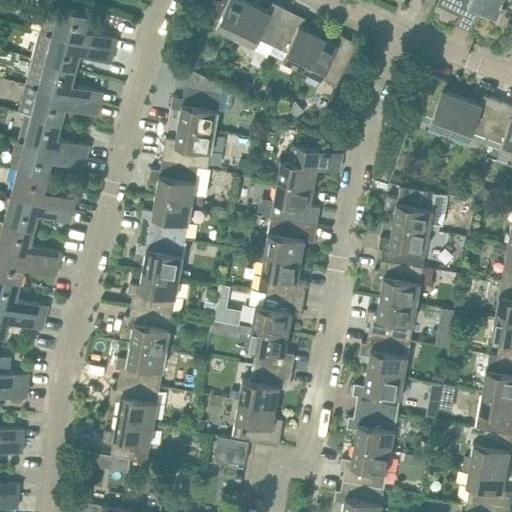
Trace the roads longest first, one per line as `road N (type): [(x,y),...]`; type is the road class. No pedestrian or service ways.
road 1 (residential): [(164,0),(59,389),(49,511)]
road 2 (residential): [(273,511),(277,479),(310,447),(368,107),(393,29)]
road 3 (residential): [(511,74),(393,29)]
